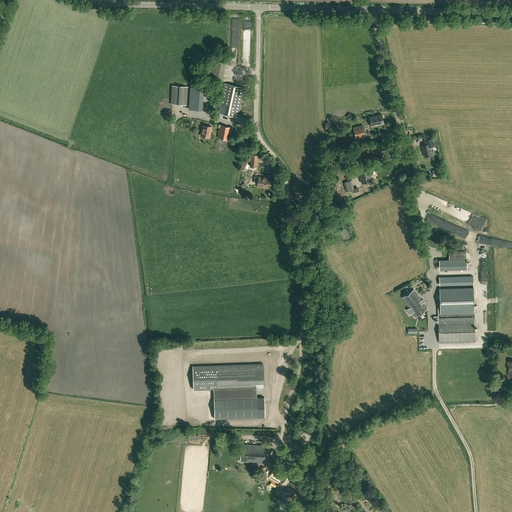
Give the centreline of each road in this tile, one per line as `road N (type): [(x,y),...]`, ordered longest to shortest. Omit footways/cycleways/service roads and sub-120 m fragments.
road 1 (unclassified): [(206,422),(273,420),(299,327),(280,172),(255,128),(259,8)]
road 2 (unclassified): [(430,256),(370,9)]
road 3 (track): [(433,347),(434,390),(470,454),(475,511)]
road 4 (tertiary): [(259,8),(91,0)]
road 5 (tertiary): [(511,13),(370,9)]
